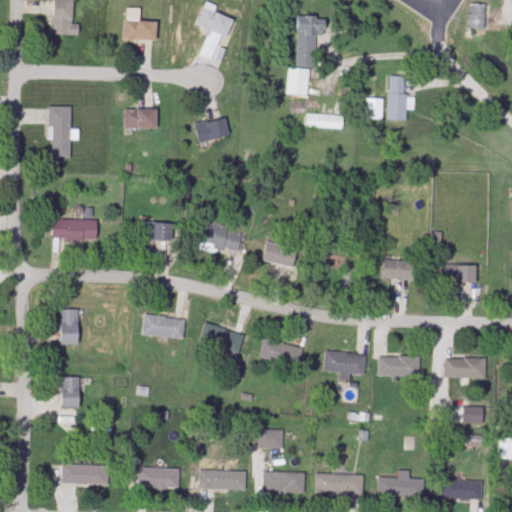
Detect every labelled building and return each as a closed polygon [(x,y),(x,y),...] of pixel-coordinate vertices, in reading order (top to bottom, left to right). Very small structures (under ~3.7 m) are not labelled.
[(51,0),(51,36),(78,36),(78,25),(72,25),(72,0),(51,0)] [(234,20),(214,12),(216,7),(205,3),(196,26),(209,31),(199,56),(216,63),(234,20)] [(484,5),(467,5),(467,30),(484,30),(484,5)] [(155,41),(155,22),(139,22),(139,9),(124,9),(124,41),(155,41)] [(295,69),(288,69),(287,96),(307,97),(308,68),(314,68),(315,34),(324,35),(325,23),(315,23),(316,17),(297,17),(295,69)] [(405,77),(387,77),(387,122),(405,122),(405,77)] [(365,120),(381,120),(381,100),(365,100),(365,120)] [(49,107),(49,159),(70,159),(70,107),(49,107)] [(156,109),(123,109),(123,129),(156,129),(156,109)] [(198,144),(229,136),(224,118),(194,125),(198,144)] [(51,241),(96,241),(96,220),(51,220),(51,241)] [(172,222),(140,222),(140,241),(172,241),(172,222)] [(237,254),(242,232),(201,224),(197,246),(237,254)] [(293,268),(297,249),(266,242),(262,261),(293,268)] [(352,270),(355,255),(320,249),(317,265),(352,270)] [(383,281),(415,279),(414,261),(382,262),(383,281)] [(475,265),(443,265),(443,283),(475,283),(475,265)] [(78,310),(60,310),(60,345),(78,345),(78,310)] [(184,320),(143,315),(141,335),(182,340),(184,320)] [(238,354),(243,334),(203,323),(198,343),(238,354)] [(301,348),(262,339),(258,358),(297,367),(301,348)] [(363,376),(365,355),(324,352),(323,373),(363,376)] [(418,378),(418,358),(378,358),(378,378),(418,378)] [(444,359),(444,379),(485,379),(485,359),(444,359)] [(79,378),(60,378),(60,410),(79,410),(79,378)] [(281,450),(281,431),(258,431),(258,450),(281,450)] [(496,460),(511,460),(511,439),(496,439),(496,460)] [(60,467),(60,486),(107,486),(107,467),(60,467)] [(178,469),(137,469),(137,490),(178,490),(178,469)] [(198,491),(244,491),(244,472),(198,472),(198,491)] [(376,498),(422,498),(422,480),(408,480),(408,472),(397,472),(397,479),(376,479),(376,498)] [(303,474),(262,474),(262,493),(303,493),(303,474)] [(362,476),(315,476),(315,496),(362,496),(362,476)] [(440,500),(480,500),(480,482),(440,482),(440,500)]
